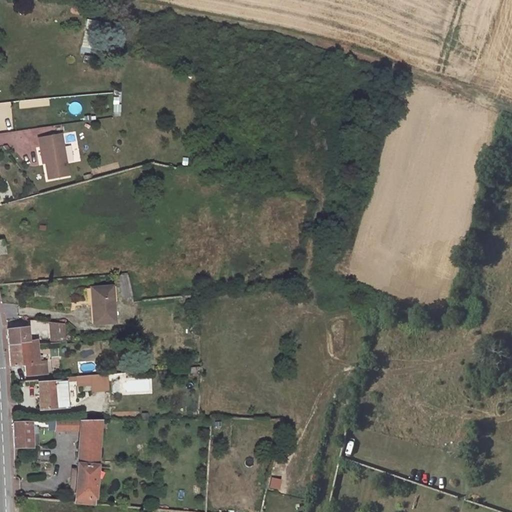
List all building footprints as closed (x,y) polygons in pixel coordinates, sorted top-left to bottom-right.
[(96,54),(87,53),(86,60),(95,62),(96,54)] [(61,136),(39,140),(40,148),(42,148),(48,180),(67,177),(61,136)] [(124,299),(133,296),(127,274),(118,277),(124,299)] [(114,321),(111,285),(86,287),(87,305),(95,305),(97,323),(114,321)] [(66,323),(51,321),(52,326),(53,343),(66,341),(66,323)] [(8,345),(29,343),(27,326),(7,328),(8,345)] [(39,360),(37,346),(37,342),(29,343),(8,345),(10,363),(24,361),(25,375),(46,372),(45,363),(42,363),(42,360),(39,360)] [(79,385),(92,384),(92,391),(108,390),(107,373),(79,376),(79,385)] [(67,405),(66,380),(39,381),(40,407),(67,405)] [(121,393),(121,381),(112,380),(112,392),(121,393)] [(94,504),(101,419),(82,419),(53,418),(53,427),(53,429),(79,429),(75,502),(94,504)] [(14,446),(32,445),(31,421),(13,422),(14,446)] [(272,477),(269,489),(279,491),(282,480),(272,477)]
